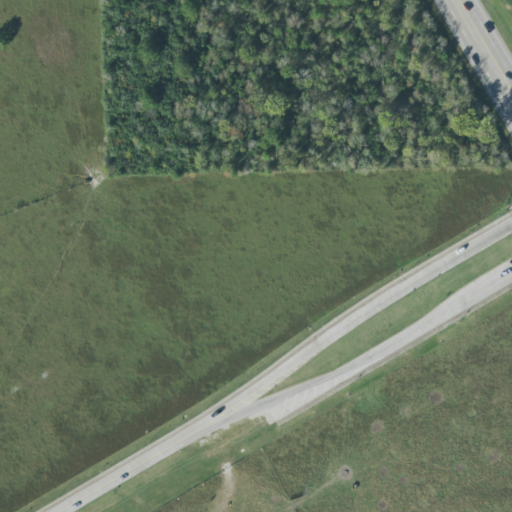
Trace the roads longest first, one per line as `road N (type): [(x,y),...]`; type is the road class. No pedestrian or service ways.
road 1 (secondary): [(511,223),(343,324),(222,417)]
road 2 (secondary): [(222,417),(332,379),(511,273)]
road 3 (secondary): [(58,511),(222,417)]
